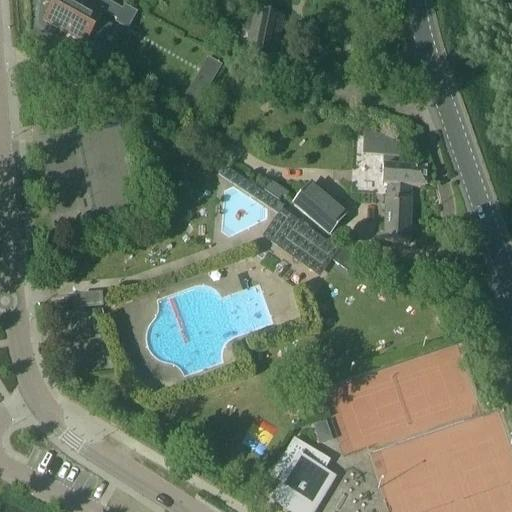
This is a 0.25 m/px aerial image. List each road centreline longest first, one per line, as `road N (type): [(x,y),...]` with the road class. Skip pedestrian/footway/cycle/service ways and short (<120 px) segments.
road 1 (secondary): [(511,293),(415,0)]
road 2 (unclassified): [(187,511),(74,445),(37,402)]
road 3 (unclassified): [(10,302),(0,166)]
